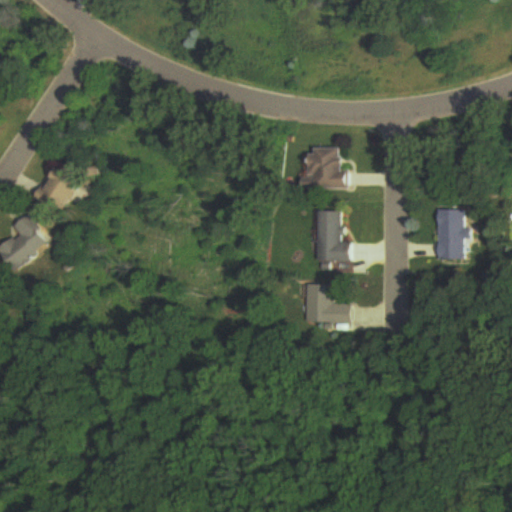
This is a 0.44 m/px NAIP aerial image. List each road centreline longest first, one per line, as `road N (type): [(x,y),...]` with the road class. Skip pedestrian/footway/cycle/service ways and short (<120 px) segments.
road 1 (residential): [(59,0),(95,31),(225,96),(285,115),(397,118),(511,88)]
road 2 (residential): [(397,118),(400,351)]
road 3 (residential): [(95,31),(0,189)]
